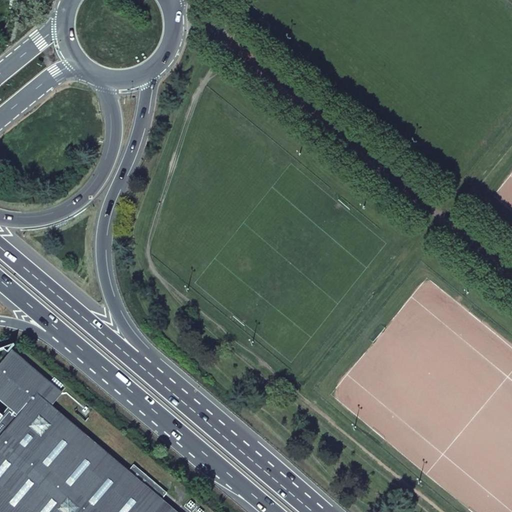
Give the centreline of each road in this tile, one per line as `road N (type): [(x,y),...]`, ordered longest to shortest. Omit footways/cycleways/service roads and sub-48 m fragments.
road 1 (motorway): [(135,362),(109,295),(104,227),(137,134),(148,74)]
road 2 (motorway): [(61,332),(272,511)]
road 3 (motorway): [(312,511),(135,362)]
road 4 (motorway): [(101,79),(115,131),(102,176),(74,205),(45,217),(0,215)]
road 5 (motorway): [(135,362),(0,247)]
